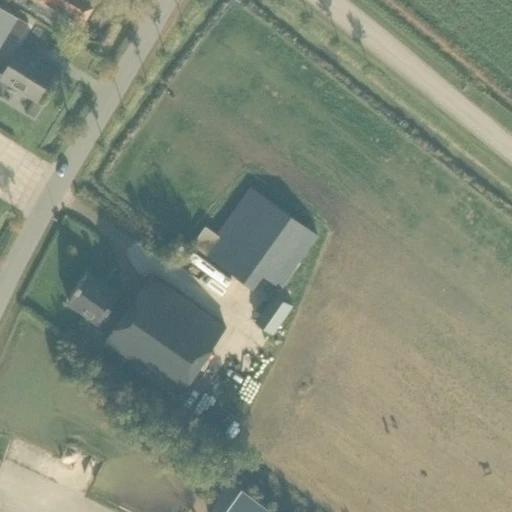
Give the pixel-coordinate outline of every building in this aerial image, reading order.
[(12,0),(51,24),(58,12),(81,27),(97,0),(12,0)] [(7,68),(0,64),(0,44),(17,17),(0,6),(0,95),(1,96),(9,83),(37,100),(54,72),(30,58),(32,55),(19,48),(7,68)] [(318,235),(251,188),(217,235),(205,227),(192,245),(253,288),(264,273),(282,286),(318,235)] [(126,311),(113,303),(119,295),(88,273),(67,302),(99,324),(100,322),(112,331),(102,346),(177,399),(226,328),(151,276),(126,311)] [(272,333),(292,305),(276,294),(257,322),(272,333)] [(182,460),(189,451),(180,445),(174,453),(182,460)] [(263,511),(242,496),(229,511),(263,511)]
